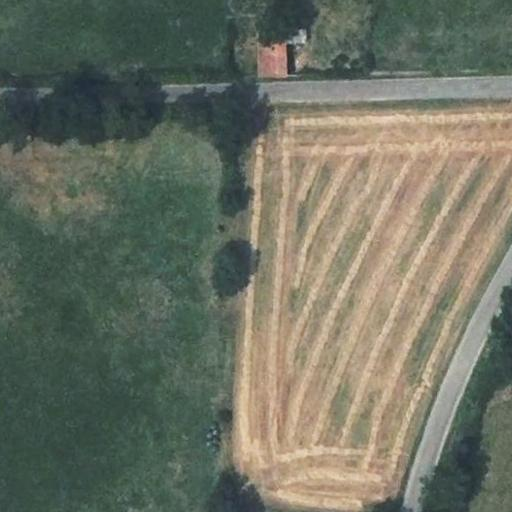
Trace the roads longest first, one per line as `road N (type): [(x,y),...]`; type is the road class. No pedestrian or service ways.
road 1 (unclassified): [(511,84),(0,96)]
road 2 (unclassified): [(511,266),(460,362),(409,511)]
